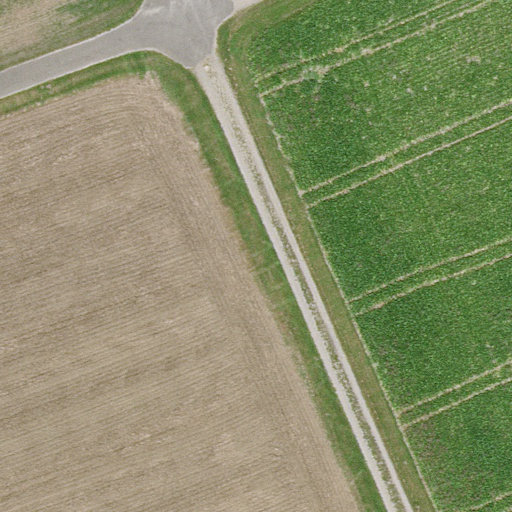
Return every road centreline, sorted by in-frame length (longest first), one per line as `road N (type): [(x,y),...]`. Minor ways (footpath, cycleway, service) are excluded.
road 1 (track): [(409,511),(180,0)]
road 2 (unclassified): [(0,88),(188,18)]
